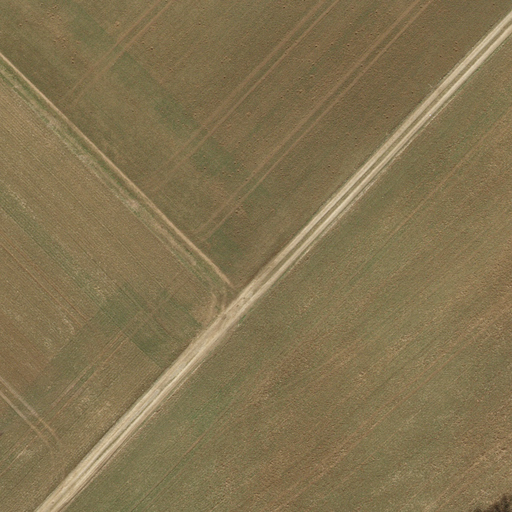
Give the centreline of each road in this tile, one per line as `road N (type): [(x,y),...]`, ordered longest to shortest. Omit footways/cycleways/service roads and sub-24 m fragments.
road 1 (track): [(45,511),(511,36)]
road 2 (track): [(0,57),(248,302)]
